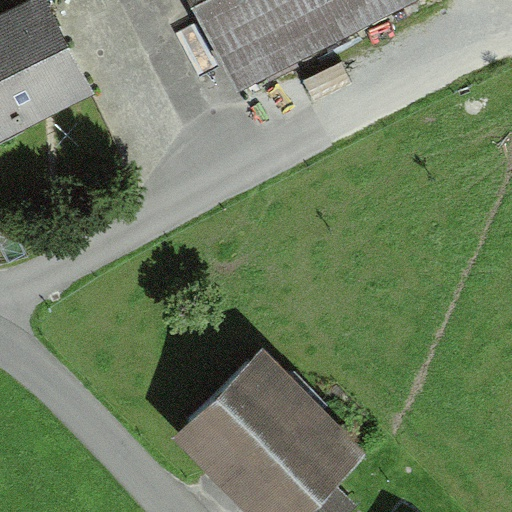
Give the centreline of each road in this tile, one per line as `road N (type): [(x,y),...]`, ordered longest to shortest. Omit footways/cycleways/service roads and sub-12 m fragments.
road 1 (track): [(0,305),(54,269),(511,41)]
road 2 (residential): [(183,511),(0,326)]
